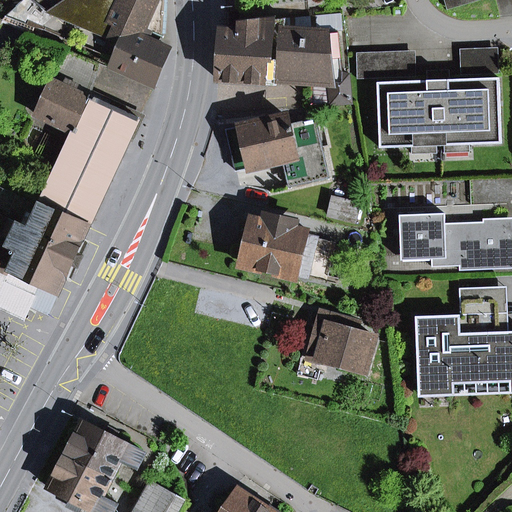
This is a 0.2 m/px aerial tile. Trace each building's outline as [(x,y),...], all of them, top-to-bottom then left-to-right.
[(85,43),(91,30),(52,14),(33,0),(25,0),(21,4),(22,8),(20,11),(16,13),(12,11),(5,17),(7,18),(19,23),(31,28),(46,30),(115,60),(122,44),(115,40),(109,54),(85,43)] [(112,68),(155,87),(171,49),(149,40),(152,34),(158,36),(160,0),(33,0),(52,14),(91,30),(85,43),(109,54),(115,40),(122,44),(115,60),(112,68)] [(445,0),(449,9),(476,0),(445,0)] [(343,24),(342,14),(286,20),(283,73),(331,76),(334,103),(334,105),(353,104),(350,75),(342,73),(337,25),(343,24)] [(277,84),(281,82),(282,79),(283,73),(286,20),(242,24),(241,31),(222,30),(219,69),(219,80),(277,84)] [(461,76),(499,74),(498,48),(460,50),(461,76)] [(61,65),(93,80),(100,64),(68,50),(61,65)] [(416,51),(357,53),(358,79),(417,77),(416,51)] [(54,81),(65,86),(68,80),(79,85),(76,92),(85,96),(93,80),(61,65),(54,81)] [(450,70),(427,71),(428,81),(450,80),(450,70)] [(312,105),(334,103),(331,76),(283,73),(282,79),(314,81),(312,105)] [(502,144),(500,78),(450,80),(428,81),(378,83),(380,148),(413,147),(413,144),(437,143),(437,146),(445,146),(445,143),(469,142),(469,145),(502,144)] [(74,133),(40,206),(89,228),(131,138),(136,127),(140,118),(120,109),(98,99),(92,96),(91,98),(85,96),(76,92),(79,85),(68,80),(65,86),(54,81),(37,116),(74,133)] [(131,138),(133,139),(143,117),(121,107),(120,109),(140,118),(136,127),(131,138)] [(296,185),(328,177),(315,121),(289,127),(286,117),(227,130),(237,172),(279,162),(291,160),(296,185)] [(445,153),(469,153),(469,145),(469,142),(445,143),(445,146),(445,153)] [(413,155),(438,154),(437,146),(437,143),(413,144),(413,147),(413,155)] [(289,186),(296,185),(291,160),(279,162),(280,166),(284,165),(289,186)] [(511,175),(477,176),(478,200),(511,198),(511,175)] [(335,200),(331,215),(356,221),(360,206),(335,200)] [(29,306),(49,315),(89,228),(40,206),(36,216),(29,230),(20,226),(0,216),(0,307),(20,317),(27,300),(31,302),(29,306)] [(36,216),(27,212),(20,226),(29,230),(36,216)] [(511,228),(499,229),(498,219),(483,220),(483,223),(446,224),(445,214),(400,216),(402,261),(432,260),(432,268),(460,267),(460,271),(472,271),(471,266),(481,266),(481,255),(497,255),(496,248),(511,246),(511,228)] [(472,271),(511,269),(511,218),(498,219),(499,229),(511,228),(511,246),(496,248),(497,255),(481,255),(481,266),(471,266),(472,271)] [(256,224),(247,263),(308,278),(317,238),(290,232),(292,225),(270,219),(268,227),(256,224)] [(308,278),(327,282),(337,243),(317,238),(308,278)] [(503,333),(509,332),(507,287),(495,288),(496,326),(496,333),(503,333)] [(503,333),(496,333),(496,326),(495,288),(460,289),(461,316),(416,317),(419,398),(511,394),(511,332),(509,332),(503,333)] [(323,345),(319,360),(364,373),(375,337),(355,331),(357,324),(321,314),(313,343),(323,345)] [(309,357),(319,360),(323,345),(313,343),(309,357)] [(107,434),(84,423),(67,456),(113,479),(122,461),(138,469),(145,454),(116,439),(107,434)] [(107,434),(116,439),(118,433),(110,429),(107,434)] [(115,511),(119,505),(104,497),(113,479),(67,456),(50,489),(73,500),(82,505),(95,511),(115,511)] [(172,511),(180,499),(152,483),(134,511),(172,511)] [(267,511),(240,493),(227,511),(267,511)] [(70,506),(79,511),(82,505),(73,500),(70,506)]
